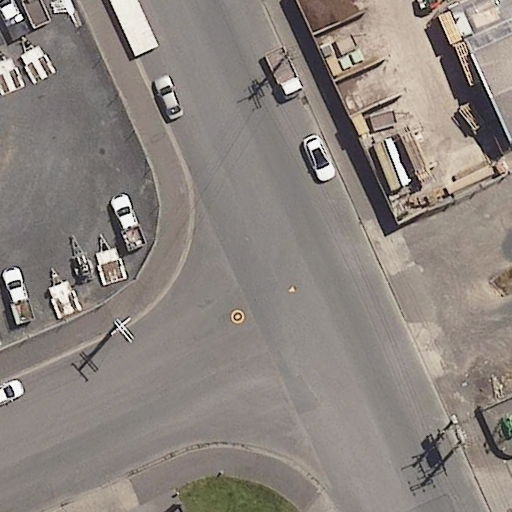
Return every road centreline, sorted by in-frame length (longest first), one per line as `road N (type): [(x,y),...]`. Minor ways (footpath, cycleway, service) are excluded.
road 1 (unclassified): [(0,469),(328,326)]
road 2 (unclassified): [(328,326),(181,0)]
road 3 (unclassified): [(412,511),(328,326)]
